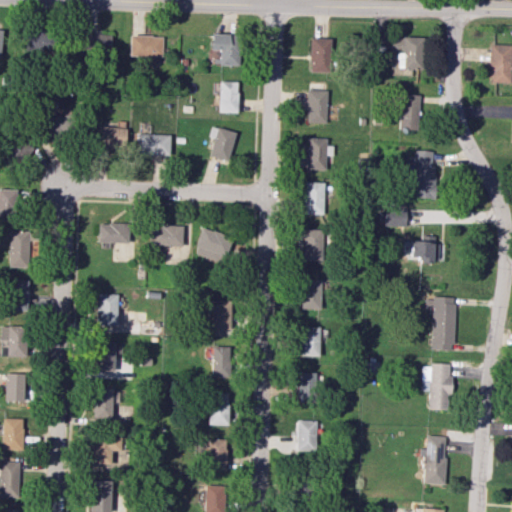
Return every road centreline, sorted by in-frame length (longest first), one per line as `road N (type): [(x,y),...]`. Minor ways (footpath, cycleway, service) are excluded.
road 1 (residential): [(453,7),(452,113),(495,193),(503,237),(473,511)]
road 2 (residential): [(272,4),(253,511)]
road 3 (tertiary): [(511,8),(100,0)]
road 4 (residential): [(62,183),(68,192),(51,511)]
road 5 (residential): [(265,193),(90,186),(68,192)]
